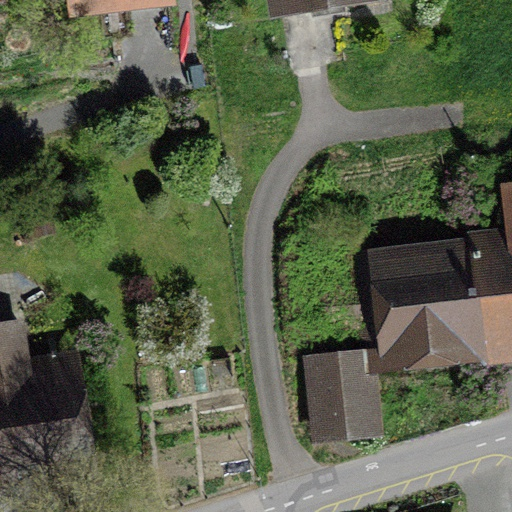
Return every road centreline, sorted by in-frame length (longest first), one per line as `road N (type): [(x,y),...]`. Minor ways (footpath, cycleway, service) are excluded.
road 1 (residential): [(270,509),(511,433)]
road 2 (residential): [(0,133),(181,82)]
